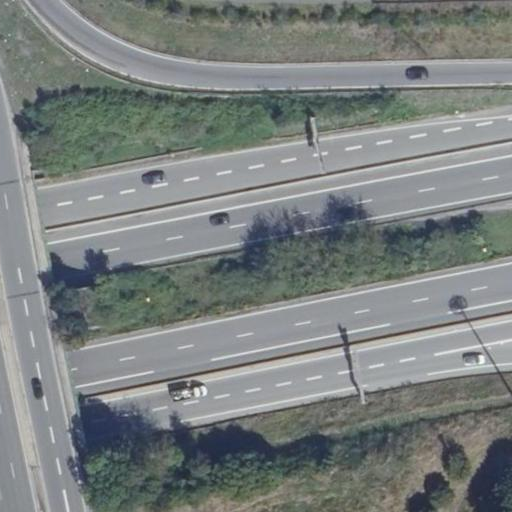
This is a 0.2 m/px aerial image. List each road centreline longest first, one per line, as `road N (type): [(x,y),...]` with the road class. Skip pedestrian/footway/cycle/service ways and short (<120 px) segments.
road 1 (trunk): [(511,126),(0,225)]
road 2 (trunk): [(511,175),(0,272)]
road 3 (trunk): [(0,379),(511,283)]
road 4 (trunk): [(511,72),(304,77),(157,62),(68,22),(49,0)]
road 5 (trunk): [(0,428),(446,342)]
road 6 (primary): [(61,511),(0,193)]
